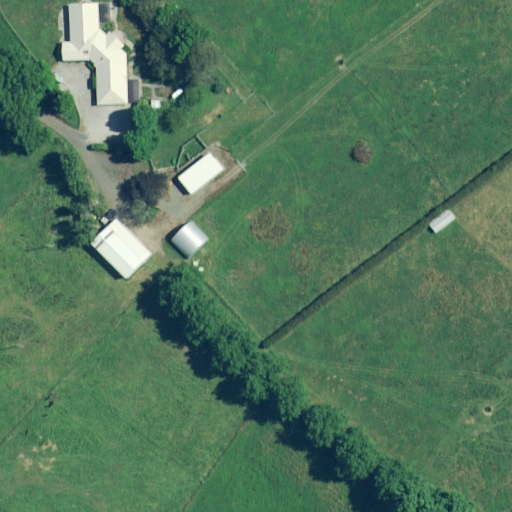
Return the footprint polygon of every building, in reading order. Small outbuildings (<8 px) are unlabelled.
[(143,79),(131,79),(131,51),(127,48),(131,43),(114,29),(110,33),(104,28),(104,22),(116,22),(116,2),(103,2),(75,2),(75,41),(67,42),(68,60),(100,60),(101,104),(131,104),(131,101),(144,101),(143,79)] [(96,139),(97,150),(128,149),(128,139),(96,139)] [(440,235),(460,217),(453,209),(433,227),(440,235)] [(156,253),(121,218),(96,243),(131,278),(156,253)] [(212,239),(195,221),(175,240),(192,258),(212,239)]
